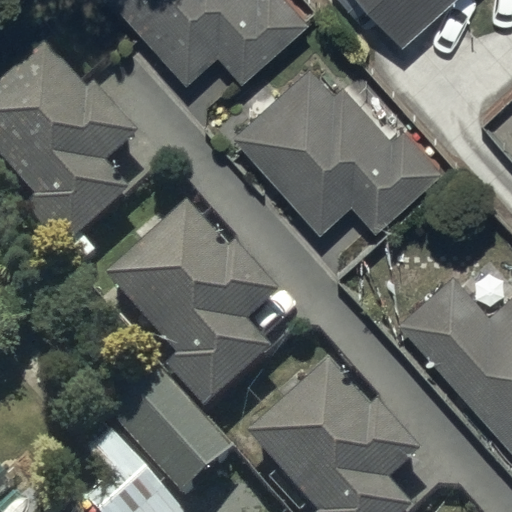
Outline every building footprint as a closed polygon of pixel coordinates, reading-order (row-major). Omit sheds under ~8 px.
[(108,0),(186,84),(216,56),(243,85),(310,24),(287,0),(108,0)] [(363,0),(404,45),(453,0),(363,0)] [(88,107),(36,44),(0,73),(0,184),(65,263),(134,206),(110,176),(138,153),(95,101),(88,107)] [(332,97),(311,73),(236,138),(320,236),(354,206),(377,233),(444,174),(406,130),(393,141),(345,85),(332,97)] [(194,220),(111,291),(181,372),(172,380),(211,425),(276,368),(250,338),(285,308),(242,257),(233,265),(194,220)] [(480,280),(468,266),(399,323),(511,457),(511,299),(490,318),(467,291),(480,280)] [(336,379),(250,451),(301,511),(404,511),(391,495),(422,469),(380,418),(374,424),(336,379)] [(235,466),(158,380),(114,419),(126,432),(120,437),(185,510),(235,466)] [(171,511),(112,448),(91,467),(116,494),(96,511),(171,511)]
